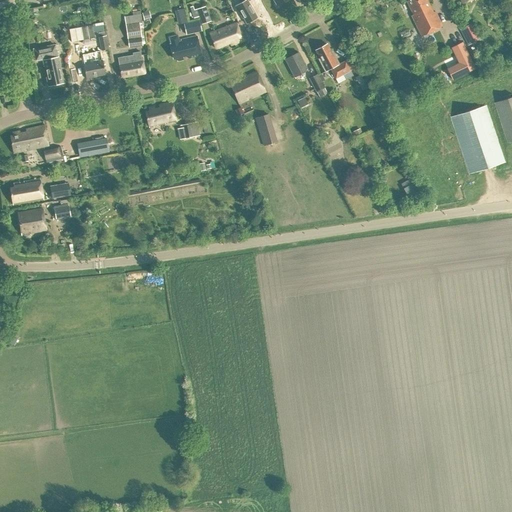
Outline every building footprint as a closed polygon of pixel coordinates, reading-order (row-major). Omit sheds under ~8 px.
[(253,13),(254,13),(248,2),(250,0),(240,0),(241,2),(235,6),(243,19),(244,18),(247,23),(256,19),(253,13)] [(422,37),(442,27),(435,12),(433,13),(426,0),(410,0),(407,2),(414,15),(412,16),(422,37)] [(194,19),(200,17),(197,9),(194,10),(193,6),(190,7),(194,19)] [(197,9),(200,17),(202,24),(211,22),(205,6),(197,9)] [(151,18),(149,12),(142,13),(144,20),(151,18)] [(142,46),(142,44),(144,44),(141,15),(125,17),(129,47),(142,46)] [(200,21),(184,25),(187,36),(202,32),(200,21)] [(104,31),(102,23),(92,24),(94,33),(104,31)] [(231,45),(243,41),(236,23),(210,33),(215,48),(230,43),(231,45)] [(460,30),(469,45),(478,40),(469,25),(460,30)] [(101,51),(108,50),(105,31),(98,33),(101,51)] [(189,59),(201,56),(197,36),(180,40),(181,42),(179,42),(177,36),(169,37),(171,43),(169,43),(173,58),(177,57),(178,61),(183,60),(182,57),(188,56),(189,59)] [(458,63),(447,69),(452,80),(475,69),(463,42),(451,48),(458,63)] [(57,57),(55,45),(33,49),(36,61),(43,60),(46,75),(48,75),(50,86),(62,83),(60,73),(61,72),(58,57),(57,57)] [(330,53),(326,45),(316,50),(320,58),(318,59),(325,72),(331,69),(336,79),(338,83),(353,76),(351,71),(346,61),(339,64),(332,52),(330,53)] [(132,53),(133,55),(118,58),(121,78),(145,73),(142,58),(141,58),(140,51),(132,53)] [(308,70),(298,52),(285,59),(294,77),(308,70)] [(86,79),(105,75),(102,59),(90,62),(90,63),(83,65),(86,79)] [(266,92),(257,71),(244,77),(245,79),(240,81),(239,79),(233,82),(235,86),(231,87),(239,104),(248,99),(247,98),(251,97),(251,98),(266,92)] [(309,79),(319,98),(327,93),(321,83),(325,81),(321,74),(318,76),(317,74),(309,79)] [(362,91),(367,88),(360,75),(355,77),(362,91)] [(401,91),(405,99),(415,94),(411,86),(401,91)] [(508,143),(511,141),(511,97),(495,103),(508,143)] [(305,98),(298,101),(301,109),(309,105),(305,98)] [(176,121),(172,102),(159,105),(160,109),(154,110),(154,107),(149,108),(150,111),(145,112),(149,127),(176,121)] [(450,117),(469,174),(505,163),(486,106),(450,117)] [(235,110),(238,117),(244,114),(241,108),(235,110)] [(264,146),(276,142),(269,115),(256,118),(264,146)] [(337,115),(330,118),(333,124),(339,120),(337,115)] [(177,129),(179,140),(199,136),(196,122),(181,125),(182,128),(177,129)] [(49,146),(44,125),(26,129),(26,133),(20,135),(19,130),(12,132),(13,136),(10,137),(13,154),(49,146)] [(105,138),(77,143),(80,157),(108,152),(105,138)] [(46,163),(63,159),(60,147),(44,151),(46,163)] [(199,165),(194,166),(196,171),(200,170),(201,171),(206,170),(204,163),(199,164),(199,165)] [(410,197),(420,192),(413,177),(403,182),(410,197)] [(44,200),(40,179),(13,183),(14,188),(10,188),(13,205),(44,200)] [(170,196),(204,192),(203,182),(169,186),(170,196)] [(68,183),(50,186),(52,199),(70,196),(68,183)] [(68,207),(54,209),(56,219),(70,217),(68,207)] [(46,231),(42,208),(22,212),(23,216),(19,216),(22,236),(28,235),(28,234),(46,231)]
